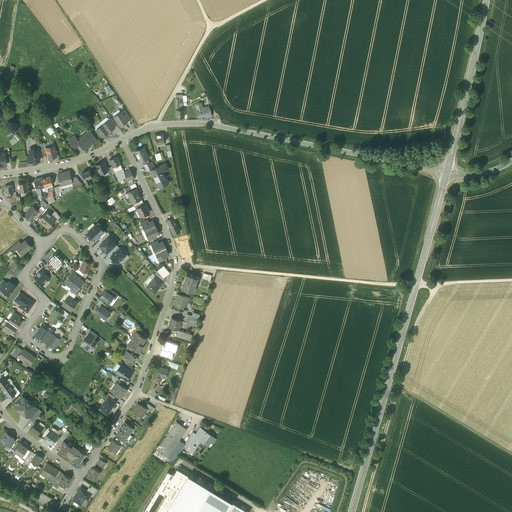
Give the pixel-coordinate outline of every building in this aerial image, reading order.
[(179,109),(179,98),(175,98),(176,109),(175,109),(176,117),(184,117),(184,109),(179,109)] [(216,114),(210,103),(208,103),(208,106),(209,106),(209,108),(210,108),(211,115),(216,114)] [(203,107),(196,109),(198,117),(204,116),(205,117),(211,115),(210,108),(209,108),(209,106),(208,106),(203,107)] [(130,119),(124,110),(121,112),(127,121),(130,119)] [(121,112),(114,116),(120,126),(127,121),(121,112)] [(109,120),(108,120),(103,124),(108,132),(114,128),(114,127),(109,120)] [(103,124),(97,129),(102,136),(103,137),(108,132),(103,124)] [(45,128),(51,135),(55,132),(49,125),(45,128)] [(77,140),(80,144),(84,149),(87,147),(89,147),(90,146),(91,144),(93,142),(94,142),(97,140),(90,130),(77,140)] [(162,134),(154,136),(156,145),(164,143),(164,141),(165,141),(164,137),(163,137),(162,134)] [(74,136),(69,140),(75,148),(80,144),(77,140),(74,136)] [(54,146),(46,148),(48,158),(56,156),(56,153),(57,152),(56,151),(55,150),(54,146)] [(145,154),(142,148),(135,151),(140,162),(142,161),(147,158),(149,158),(146,153),(145,154)] [(34,151),(29,152),(30,162),(31,162),(32,163),(34,163),(34,161),(39,161),(38,157),(39,157),(39,156),(38,149),(34,150),(34,151)] [(117,156),(109,160),(112,166),(113,168),(115,167),(120,164),(117,156)] [(104,162),(96,165),(100,174),(108,171),(107,168),(104,162)] [(149,163),(144,164),(147,171),(154,168),(151,162),(149,163)] [(162,165),(152,169),(155,175),(153,176),(158,188),(166,184),(163,179),(166,177),(163,172),(165,171),(162,165)] [(122,169),(115,172),(115,173),(119,180),(126,177),(124,172),(122,169)] [(124,172),(126,177),(129,183),(132,181),(131,179),(134,178),(130,169),(124,172)] [(89,170),(82,173),(85,180),(88,179),(92,177),(91,175),(93,174),(92,172),(90,172),(89,170)] [(69,171),(58,174),(61,186),(72,183),(71,178),(69,171)] [(50,176),(42,178),(44,187),(52,185),(52,183),(53,183),(52,178),(51,179),(50,176)] [(82,184),(76,177),(71,178),(72,183),(73,186),(82,184)] [(42,178),(34,180),(35,183),(33,183),(34,186),(36,186),(36,189),(44,187),(42,178)] [(27,182),(19,183),(20,192),(28,190),(27,182)] [(136,189),(128,193),(130,197),(129,197),(132,203),(134,202),(141,199),(140,196),(140,195),(138,193),(139,193),(138,193),(136,189)] [(107,201),(110,206),(117,200),(113,196),(107,201)] [(105,206),(97,197),(95,199),(103,209),(105,207),(105,206)] [(138,208),(137,208),(141,217),(149,213),(145,204),(144,205),(138,208)] [(33,206),(25,214),(31,219),(35,215),(38,211),(37,211),(33,206)] [(182,209),(172,214),(174,218),(183,214),(182,209)] [(46,211),(43,215),(44,216),(41,219),(44,222),(43,224),(48,228),(55,220),(56,219),(51,215),(46,211)] [(55,211),(51,215),(56,219),(55,220),(56,221),(60,216),(55,211)] [(172,217),(167,220),(168,224),(169,228),(170,227),(174,235),(180,232),(172,217)] [(149,223),(143,226),(146,232),(155,227),(152,221),(148,223),(149,223)] [(89,230),(88,232),(95,240),(99,236),(104,231),(100,226),(99,226),(96,224),(95,225),(89,230)] [(155,227),(146,232),(148,238),(154,235),(155,235),(158,233),(155,227)] [(106,233),(101,238),(104,241),(109,236),(111,235),(108,232),(106,233)] [(116,243),(109,236),(104,241),(100,245),(102,247),(101,248),(104,250),(107,252),(111,248),(116,244),(116,243)] [(31,247),(25,240),(21,244),(17,248),(22,254),(31,247)] [(18,241),(12,247),(15,250),(17,248),(21,244),(18,241)] [(159,244),(153,247),(156,253),(165,248),(162,242),(158,243),(159,244)] [(165,248),(156,253),(158,259),(164,256),(165,256),(168,254),(165,248)] [(125,255),(119,249),(115,252),(111,257),(117,263),(120,260),(125,255)] [(56,253),(53,256),(53,255),(50,258),(50,259),(48,262),(55,269),(63,260),(56,253)] [(125,255),(120,260),(123,263),(129,257),(126,254),(125,255)] [(80,269),(84,271),(87,272),(90,263),(84,260),(82,264),(80,269)] [(55,269),(48,262),(45,266),(46,267),(51,272),(55,269)] [(16,266),(13,271),(19,274),(22,269),(16,266)] [(157,271),(163,278),(169,273),(164,266),(157,271)] [(43,271),(49,277),(52,274),(51,272),(46,267),(43,271)] [(77,268),(75,271),(77,272),(83,276),(84,271),(80,269),(77,268)] [(35,277),(43,285),(50,278),(49,277),(43,271),(42,270),(39,272),(37,274),(35,277)] [(155,276),(156,278),(162,282),(165,280),(163,278),(157,271),(153,276),(155,276)] [(75,275),(72,273),(65,283),(71,288),(76,291),(77,291),(84,281),(75,275)] [(197,277),(186,274),(181,289),(193,293),(195,287),(194,286),(197,277)] [(155,276),(146,287),(154,294),(163,283),(162,282),(156,278),(155,276)] [(8,283),(2,291),(9,295),(15,286),(12,283),(10,282),(9,281),(7,283),(8,283)] [(108,292),(105,289),(100,296),(104,300),(109,303),(113,297),(114,296),(108,292)] [(69,290),(66,295),(68,297),(68,296),(73,300),(76,295),(69,290)] [(118,295),(110,290),(108,292),(114,296),(113,297),(115,298),(118,295)] [(20,292),(14,300),(18,303),(23,295),(20,292)] [(189,297),(178,294),(174,306),(183,309),(185,302),(187,302),(189,297)] [(28,298),(27,298),(25,297),(25,296),(23,295),(18,303),(21,305),(19,306),(27,312),(34,303),(28,298)] [(68,297),(62,305),(71,310),(76,302),(73,300),(68,296),(68,297)] [(100,307),(96,312),(106,319),(110,312),(105,308),(101,305),(100,307)] [(55,308),(48,318),(54,322),(56,324),(58,320),(60,322),(63,318),(61,316),(63,314),(64,313),(60,311),(55,308)] [(13,316),(12,315),(8,321),(17,327),(21,321),(19,320),(13,316)] [(181,321),(171,317),(168,327),(178,330),(180,325),(178,325),(180,321),(181,321)] [(70,320),(66,334),(71,336),(75,321),(70,320)] [(17,327),(8,321),(4,327),(5,328),(10,332),(13,333),(17,327)] [(42,326),(35,335),(41,339),(48,330),(42,326)] [(48,330),(41,339),(47,343),(54,334),(48,330)] [(178,330),(176,336),(190,341),(192,335),(178,330)] [(146,339),(135,331),(131,337),(133,338),(128,344),(133,348),(139,352),(143,346),(141,345),(146,339)] [(54,334),(47,343),(53,348),(60,339),(54,334)] [(88,335),(84,341),(83,341),(81,344),(84,347),(84,348),(87,350),(88,350),(90,347),(92,348),(97,342),(89,336),(88,335)] [(177,345),(166,341),(164,346),(163,346),(160,354),(165,356),(165,357),(171,359),(171,358),(172,358),(173,356),(172,356),(172,355),(167,353),(168,350),(174,352),(177,345)] [(17,347),(12,355),(14,357),(20,349),(17,347)] [(20,349),(14,357),(17,359),(18,357),(23,350),(20,349)] [(35,357),(23,349),(23,350),(18,357),(29,365),(35,357)] [(130,353),(127,351),(121,358),(129,363),(128,364),(129,364),(130,364),(131,365),(135,360),(137,358),(130,353)] [(127,381),(132,373),(121,365),(115,372),(122,377),(127,381)] [(157,366),(155,373),(154,372),(151,381),(159,384),(161,377),(165,379),(168,370),(157,366)] [(1,378),(0,379),(0,386),(3,390),(10,384),(4,377),(4,376),(1,378)] [(120,380),(115,377),(113,379),(117,382),(122,385),(123,383),(120,380)] [(127,381),(122,377),(120,380),(123,383),(127,385),(129,382),(127,381)] [(18,390),(12,382),(10,384),(15,392),(18,390)] [(122,385),(117,382),(118,383),(112,391),(111,390),(110,391),(121,398),(127,389),(122,385)] [(10,384),(3,390),(9,398),(13,394),(16,392),(15,392),(10,384)] [(69,393),(57,385),(55,388),(67,397),(69,393)] [(30,403),(22,396),(14,407),(28,417),(29,416),(36,407),(30,403)] [(107,397),(98,409),(107,415),(116,403),(112,400),(108,397),(107,397)] [(84,409),(71,400),(64,410),(70,414),(73,409),(80,414),(84,409)] [(145,408),(141,405),(140,406),(137,404),(136,405),(137,406),(134,411),(141,416),(143,413),(144,414),(147,410),(147,409),(145,408)] [(154,409),(147,404),(145,408),(147,409),(147,410),(152,413),(154,409)] [(36,407),(29,416),(32,418),(39,409),(36,407)] [(32,418),(31,419),(34,421),(42,411),(39,409),(32,418)] [(43,428),(35,422),(30,429),(38,434),(43,428)] [(129,425),(125,422),(121,428),(129,434),(133,428),(134,428),(129,425)] [(176,422),(154,454),(165,462),(168,457),(171,459),(176,451),(179,453),(185,445),(179,440),(186,429),(176,422)] [(129,434),(121,428),(116,434),(121,438),(125,440),(129,434)] [(195,435),(189,444),(192,446),(193,445),(195,446),(200,440),(208,445),(213,437),(206,432),(200,428),(195,435)] [(61,430),(58,435),(55,439),(58,441),(60,439),(64,433),(61,430)] [(69,432),(66,430),(64,433),(60,439),(63,441),(69,432)] [(49,431),(44,438),(52,444),(55,439),(58,435),(53,431),(52,433),(49,431)] [(8,433),(6,432),(0,439),(0,440),(8,446),(13,438),(14,438),(10,435),(10,434),(9,433),(8,433)] [(193,433),(186,443),(189,444),(195,435),(193,433)] [(94,441),(87,436),(84,439),(91,444),(94,441)] [(114,441),(113,440),(108,448),(116,453),(121,445),(114,441)] [(28,448),(20,442),(13,451),(17,454),(18,453),(22,455),(21,456),(21,457),(23,455),(28,448)] [(72,448),(64,442),(61,446),(62,446),(60,450),(71,458),(78,449),(74,446),(72,448)] [(78,449),(71,458),(79,463),(85,454),(78,449)] [(34,453),(30,450),(26,457),(29,460),(34,453)] [(42,459),(34,453),(29,460),(38,466),(42,459)] [(106,462),(100,458),(97,463),(103,467),(106,462)] [(58,470),(47,463),(41,473),(52,480),(58,470)] [(100,472),(93,468),(92,470),(91,469),(90,471),(91,471),(88,475),(95,479),(100,472)] [(166,511),(188,475),(177,468),(173,474),(168,471),(142,511),(166,511)] [(58,470),(52,480),(50,483),(53,485),(55,482),(57,477),(60,472),(61,472),(58,470)] [(71,478),(64,474),(61,479),(58,483),(60,484),(60,485),(62,486),(62,485),(65,487),(71,478)] [(188,475),(166,511),(248,511),(188,475)] [(331,500),(336,481),(330,479),(325,498),(331,500)] [(88,487),(86,491),(91,494),(94,496),(96,492),(88,487)] [(86,491),(81,488),(73,500),(81,505),(85,498),(88,499),(91,494),(86,491)]
